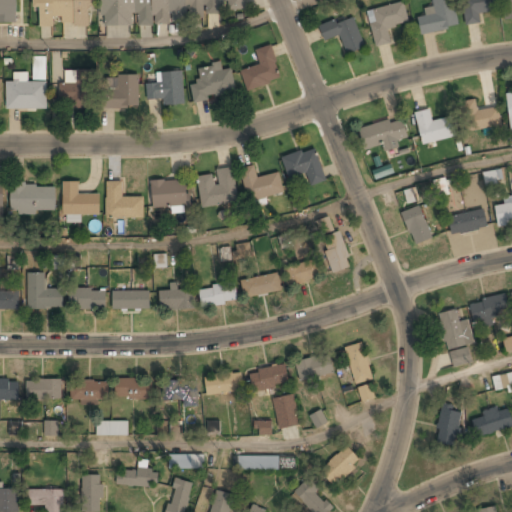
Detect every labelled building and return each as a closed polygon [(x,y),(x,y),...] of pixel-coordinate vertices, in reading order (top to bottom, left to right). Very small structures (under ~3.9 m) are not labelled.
[(0,0),(0,23),(17,23),(17,0),(0,0)] [(93,0),(32,0),(33,9),(39,9),(39,26),(94,26),(93,0)] [(220,16),(218,0),(227,0),(229,10),(246,8),(244,0),(100,0),(104,28),(135,25),(136,26),(220,16)] [(459,25),(452,0),(433,0),(436,10),(417,15),(422,34),(459,25)] [(489,0),(464,0),(464,23),(481,23),(481,11),(489,11),(489,0)] [(511,0),(500,0),(503,19),(511,18),(511,0)] [(408,23),(404,4),(369,10),(375,47),(391,44),(388,27),(408,23)] [(354,16),(319,27),(324,41),(340,36),(346,54),(364,48),(354,16)] [(107,26),(107,38),(127,37),(127,26),(107,26)] [(241,71),(247,90),(281,80),(271,46),(255,51),(260,66),(241,71)] [(32,79),(45,80),(46,56),(33,56),(32,79)] [(194,102),(236,94),(231,69),(222,71),(221,64),(198,69),(200,83),(190,84),(194,102)] [(163,105),(184,104),(183,72),(156,72),(156,83),(146,84),(147,100),(163,100),(163,105)] [(117,75),(117,91),(101,91),(101,108),(138,108),(138,75),(117,75)] [(6,109),(47,109),(47,81),(6,81),(6,109)] [(60,81),(60,108),(92,108),(92,81),(60,81)] [(467,133),(502,127),(499,108),(477,112),(476,100),(462,102),(467,133)] [(415,113),(421,144),(455,138),(452,119),(432,122),(429,110),(415,113)] [(359,130),(365,150),(382,145),(384,152),(399,148),(397,139),(406,136),(401,118),(359,130)] [(283,157),(288,179),(307,174),(310,186),(325,182),(317,149),(283,157)] [(284,194),(279,174),(258,179),(255,166),(240,170),(248,202),(284,194)] [(234,168),(216,171),(216,174),(197,177),(201,208),(239,203),(234,168)] [(433,180),(437,197),(449,194),(445,177),(433,180)] [(190,206),(190,180),(152,182),(153,208),(190,206)] [(122,181),(106,181),(106,218),(144,218),(143,198),(122,198),(122,181)] [(100,194),(78,194),(78,182),(62,182),(63,216),(100,215),(100,194)] [(55,185),(11,185),(11,213),(55,213),(55,185)] [(410,202),(416,200),(414,193),(408,195),(410,202)] [(511,204),(495,207),(498,229),(511,226),(511,194),(511,195),(511,204)] [(402,213),(413,245),(431,240),(421,207),(402,213)] [(487,228),(483,210),(448,218),(452,237),(487,228)] [(330,232),(331,221),(321,220),(320,231),(330,232)] [(322,237),(331,273),(351,268),(342,232),(322,237)] [(154,254),(154,268),(167,268),(166,254),(154,254)] [(283,269),(289,288),(322,277),(316,259),(283,269)] [(241,283),(246,300),(282,289),(277,272),(241,283)] [(45,273),(28,273),(28,309),(63,309),(63,289),(45,289),(45,273)] [(199,287),(199,305),(235,305),(235,287),(199,287)] [(105,309),(105,289),(69,289),(69,309),(105,309)] [(0,310),(20,310),(20,291),(0,291),(0,310)] [(113,309),(149,309),(149,291),(113,291),(113,309)] [(193,291),(159,291),(159,309),(193,309),(193,291)] [(470,301),(473,322),(509,318),(507,296),(470,301)] [(474,344),(469,320),(459,322),(457,310),(440,314),(451,367),(471,363),(467,346),(474,344)] [(511,337),(502,341),(506,352),(511,350),(511,337)] [(344,347),(355,385),(374,379),(363,342),(344,347)] [(300,382),(334,372),(328,353),(295,363),(300,382)] [(286,365),(248,372),(252,393),(290,385),(286,365)] [(511,372),(492,377),(495,390),(511,386),(511,372)] [(240,374),(205,375),(206,395),(241,394),(240,374)] [(26,379),(26,400),(61,400),(61,379),(26,379)] [(198,407),(197,379),(161,381),(162,401),(183,400),(183,407),(198,407)] [(0,400),(18,400),(18,380),(0,380),(0,400)] [(152,399),(152,380),(115,380),(115,399),(152,399)] [(108,401),(108,381),(70,381),(70,401),(108,401)] [(358,389),(362,402),(374,398),(369,385),(358,389)] [(278,430),(300,425),(294,395),(272,399),(278,430)] [(435,444),(456,447),(462,409),(442,406),(435,444)] [(472,418),(477,437),(511,427),(511,419),(509,408),(472,418)] [(316,430),(328,424),(321,411),(309,417),(316,430)] [(220,421),(207,420),(207,434),(220,434),(220,421)] [(128,421),(97,421),(97,436),(128,436),(128,421)] [(55,422),(47,422),(46,432),(54,433),(55,422)] [(256,423),(256,434),(270,434),(270,422),(256,423)] [(320,472),(334,486),(361,460),(347,446),(320,472)] [(203,470),(203,455),(170,455),(170,470),(203,470)] [(296,471),(296,457),(233,457),(233,471),(296,471)] [(117,470),(116,486),(157,488),(158,471),(117,470)] [(81,511),(101,511),(101,475),(81,475),(81,511)] [(165,511),(185,511),(193,485),(175,480),(165,511)] [(293,494),(313,511),(327,511),(333,505),(305,481),(293,494)] [(0,511),(18,511),(18,489),(0,489),(0,511)] [(45,511),(64,511),(64,491),(26,491),(26,507),(45,507),(45,511)] [(229,511),(234,495),(216,491),(210,511),(229,511)]
